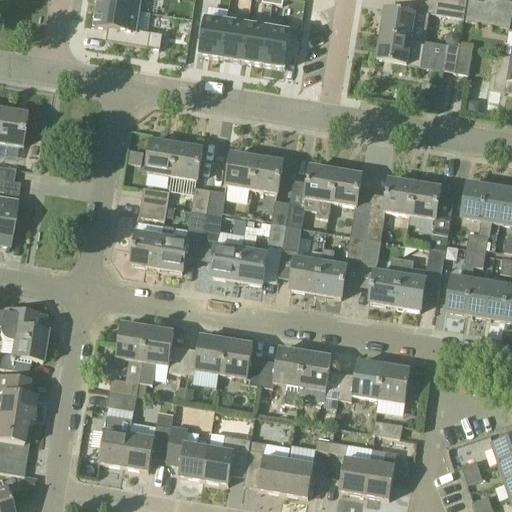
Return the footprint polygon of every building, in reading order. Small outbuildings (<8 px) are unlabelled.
[(96,0),(96,7),(137,13),(139,0),(96,0)] [(275,0),(273,0),(272,8),(284,10),(285,2),(275,0)] [(428,5),(466,11),(467,0),(422,0),(421,4),(428,5)] [(511,5),(480,0),(469,0),(468,12),(511,19),(511,5)] [(428,5),(421,4),(420,16),(464,23),(466,11),(428,5)] [(96,7),(92,29),(107,31),(105,43),(146,50),(148,35),(134,33),(137,13),(96,7)] [(381,38),(411,43),(415,17),(385,12),(381,38)] [(466,24),(510,31),(511,19),(468,12),(466,24)] [(205,22),(199,61),(220,64),(226,26),(205,22)] [(226,26),(220,64),(241,67),(247,29),(226,26)] [(247,29),(241,67),(262,71),(268,32),(247,29)] [(268,32),(262,71),(283,74),(289,36),(268,32)] [(446,39),(445,44),(449,49),(454,50),(459,47),(460,41),(457,36),(451,35),(446,39)] [(381,38),(376,65),(420,72),(425,45),(411,43),(381,38)] [(459,51),(446,49),(442,75),(455,77),(459,51)] [(459,51),(455,77),(469,79),(473,53),(459,51)] [(511,59),(501,58),(497,84),(508,86),(511,86),(511,59)] [(425,101),(423,112),(424,112),(434,114),(435,102),(425,101)] [(480,105),(468,103),(466,115),(478,117),(480,105)] [(58,128),(83,128),(84,104),(58,104),(58,128)] [(25,118),(0,113),(0,148),(20,152),(25,118)] [(40,138),(42,124),(29,122),(27,136),(40,138)] [(172,181),(177,149),(151,145),(146,177),(172,181)] [(203,153),(177,149),(172,181),(197,185),(203,153)] [(128,167),(141,170),(143,157),(130,155),(128,167)] [(257,162),(231,158),(226,190),(252,194),(257,162)] [(283,166),(257,162),(252,194),(278,198),(283,166)] [(0,183),(5,184),(13,185),(15,173),(0,170),(0,183)] [(287,231),(302,233),(305,214),(318,216),(317,222),(328,223),(330,208),(336,175),(310,171),(308,187),(294,185),(291,208),(290,208),(287,231)] [(336,175),(330,208),(357,212),(352,241),(365,243),(372,198),(359,196),(362,179),(336,175)] [(415,188),(389,184),(387,200),(372,198),(365,243),(381,246),(386,216),(410,220),(415,188)] [(445,257),(450,227),(453,207),(439,205),(441,192),(415,188),(410,220),(435,224),(430,254),(445,257)] [(486,191),(467,188),(462,222),(480,225),(486,191)] [(476,257),(485,258),(488,243),(489,244),(491,233),(492,227),(499,228),(505,194),(486,191),(480,225),(481,225),(478,240),(476,257)] [(191,215),(208,218),(211,195),(195,192),(191,215)] [(141,207),(167,211),(170,197),(143,193),(141,207)] [(511,195),(505,194),(499,228),(511,230),(511,195)] [(208,218),(223,220),(226,198),(211,195),(208,218)] [(3,196),(2,204),(10,205),(11,197),(3,196)] [(16,205),(14,205),(14,206),(10,205),(2,204),(0,203),(0,248),(8,250),(16,205)] [(290,208),(276,205),(272,229),(287,231),(290,208)] [(139,221),(165,225),(167,211),(141,207),(139,221)] [(187,239),(204,242),(208,218),(191,215),(187,239)] [(217,244),(219,244),(223,220),(208,218),(204,242),(217,244)] [(283,253),(287,231),(272,229),(268,251),(283,253)] [(302,233),(287,231),(283,253),(298,255),(302,233)] [(162,241),(136,237),(131,269),(157,273),(162,241)] [(476,257),(478,240),(469,238),(466,255),(476,257)] [(182,277),(185,262),(188,245),(162,241),(157,273),(182,277)] [(365,243),(352,241),(348,265),(361,267),(365,243)] [(381,246),(365,243),(361,267),(377,269),(381,246)] [(243,253),(217,248),(214,267),(212,282),(237,286),(243,253)] [(268,257),(243,253),(237,286),(262,290),(268,257)] [(279,281),(292,284),(290,295),(315,299),(321,266),(322,258),(313,256),(309,259),(308,264),(297,263),(298,255),(283,253),(279,281)] [(342,303),(344,289),(347,271),(332,268),(335,255),(323,253),(322,258),(321,266),(315,299),(342,303)] [(445,257),(430,254),(426,278),(440,280),(437,299),(438,299),(445,257)] [(476,257),(466,255),(464,269),(462,269),(462,267),(457,266),(457,263),(455,263),(453,282),(471,285),(473,272),(476,257)] [(485,258),(476,257),(473,272),(483,273),(485,258)] [(389,278),(374,276),(371,293),(369,307),(395,312),(403,263),(392,261),(389,278)] [(420,316),(423,296),(425,284),(412,281),(415,265),(403,263),(395,312),(420,316)] [(511,268),(511,264),(503,263),(501,278),(510,280),(511,268)] [(465,319),(471,285),(453,282),(452,282),(446,316),(465,319)] [(490,288),(471,285),(465,319),(484,322),(490,288)] [(508,291),(490,288),(484,322),(503,325),(508,291)] [(511,291),(508,291),(503,325),(511,326),(511,291)] [(47,335),(39,334),(41,319),(9,314),(9,313),(0,311),(0,338),(3,343),(9,345),(12,346),(10,359),(8,359),(5,359),(4,360),(2,362),(1,364),(0,366),(0,368),(0,372),(28,377),(30,364),(42,366),(47,335)] [(137,400),(139,387),(148,333),(121,328),(116,362),(129,364),(129,366),(131,366),(131,364),(137,365),(136,370),(139,371),(136,386),(126,385),(113,383),(110,396),(137,400)] [(181,378),(185,353),(172,351),(174,337),(148,333),(139,387),(137,400),(145,401),(147,388),(153,389),(153,385),(156,368),(169,370),(168,376),(181,378)] [(226,345),(200,341),(198,355),(185,353),(181,378),(180,385),(192,387),(194,374),(221,379),(226,345)] [(264,366),(250,364),(253,349),(226,345),(221,379),(247,383),(246,388),(260,391),(264,366)] [(298,402),(306,358),(279,353),(276,368),(264,366),(260,391),(273,393),(274,387),(288,389),(285,407),(297,409),(298,402)] [(336,413),(342,378),(329,376),(332,362),(306,358),(298,402),(325,406),(324,412),(336,413)] [(378,404),(384,370),(357,366),(355,381),(342,378),(336,413),(337,414),(338,403),(352,405),(352,400),(378,404)] [(410,375),(384,370),(378,404),(405,408),(410,375)] [(0,406),(1,406),(0,411),(0,420),(26,424),(32,425),(36,401),(30,400),(24,399),(26,385),(32,386),(33,385),(0,379),(0,406)] [(420,399),(423,384),(412,382),(409,397),(420,399)] [(194,394),(180,391),(178,403),(192,405),(194,394)] [(137,400),(110,396),(108,411),(135,415),(137,400)] [(26,424),(0,420),(0,460),(20,463),(26,424)] [(129,439),(116,437),(118,423),(108,421),(105,435),(99,468),(124,472),(129,439)] [(401,429),(382,426),(375,425),(373,438),(399,443),(401,429)] [(166,467),(181,470),(178,481),(203,485),(209,452),(185,448),(188,434),(172,431),(172,432),(170,441),(166,467)] [(149,477),(151,467),(154,443),(129,439),(124,472),(149,477)] [(209,452),(203,485),(229,490),(230,483),(244,485),(251,445),(225,441),(223,454),(209,452)] [(331,455),(332,446),(317,443),(316,453),(331,455)] [(511,463),(511,443),(493,450),(499,468),(511,463)] [(243,490),(258,493),(258,495),(283,499),(288,465),(264,461),(266,447),(251,445),(244,485),(243,490)] [(347,449),(346,448),(332,446),(331,455),(346,458),(347,449)] [(395,471),(394,471),(396,457),(386,455),(383,470),(370,467),(364,500),(389,504),(395,471)] [(20,463),(0,460),(0,475),(18,479),(20,463)] [(364,500),(370,467),(344,463),(339,496),(364,500)] [(511,483),(511,463),(499,468),(505,486),(511,483)] [(288,465),(283,499),(308,503),(313,469),(288,465)] [(476,466),(461,471),(464,480),(479,475),(476,466)] [(479,475),(464,480),(467,489),(482,484),(479,475)] [(35,483),(24,481),(22,491),(33,493),(35,483)] [(11,511),(5,492),(0,493),(0,511),(11,511)] [(488,501),(473,506),(474,511),(486,511),(491,510),(488,501)]
